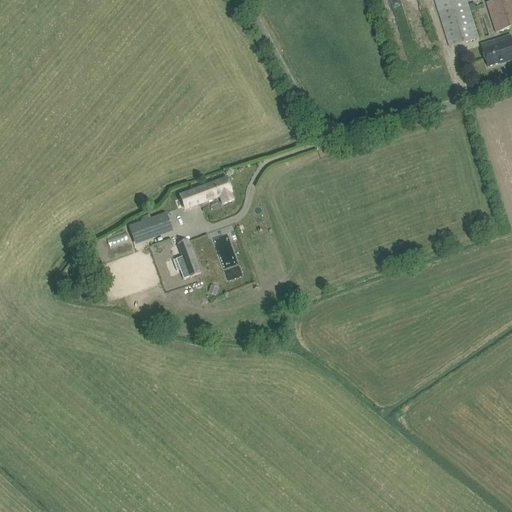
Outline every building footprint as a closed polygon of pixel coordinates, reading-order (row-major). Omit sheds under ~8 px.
[(468,5),(466,0),(434,0),(450,48),(479,39),(470,12),(469,8),(468,5)] [(511,28),(511,0),(500,0),(487,4),(496,33),(511,28)] [(474,3),(468,5),(469,8),(470,12),(476,10),(474,3)] [(505,62),(506,63),(511,60),(511,41),(482,51),(487,68),(505,62)] [(184,210),(220,197),(223,205),(233,201),(230,193),(231,193),(226,179),(203,187),(203,188),(179,197),(184,210)] [(171,216),(132,229),(137,245),(176,231),(171,216)] [(189,240),(177,244),(182,257),(179,259),(183,270),(186,269),(189,278),(201,274),(189,240)] [(211,286),(208,294),(214,296),(217,288),(211,286)]
